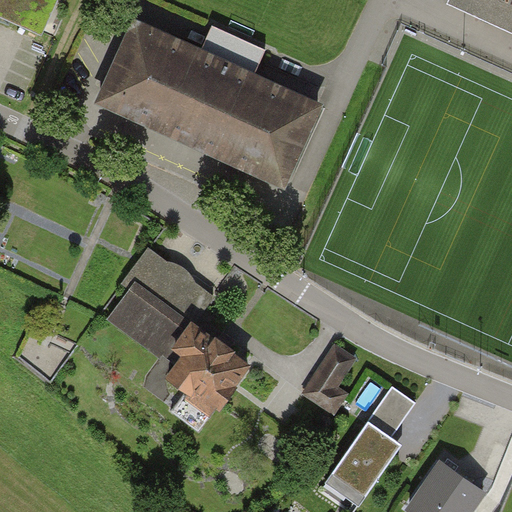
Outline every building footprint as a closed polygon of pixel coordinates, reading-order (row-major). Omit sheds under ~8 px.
[(0,0),(0,13),(39,31),(53,0),(0,0)] [(511,0),(457,0),(455,7),(511,33),(511,0)] [(282,183),(318,105),(253,76),(265,50),(214,26),(199,51),(136,23),(100,100),(282,183)] [(229,418),(266,369),(206,324),(222,304),(149,249),(105,307),(174,359),(182,349),(194,358),(178,379),(229,418)] [(358,359),(337,344),(305,389),(338,413),(352,394),(339,385),(358,359)] [(417,403),(393,387),(327,482),(360,505),(403,444),(393,437),(417,403)] [(469,511),(483,492),(441,463),(410,508),(415,511),(469,511)]
